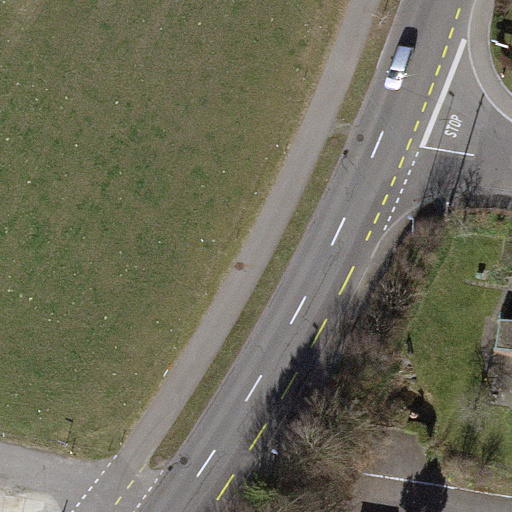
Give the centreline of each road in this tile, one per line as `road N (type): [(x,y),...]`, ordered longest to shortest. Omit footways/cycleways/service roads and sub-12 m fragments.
road 1 (secondary): [(172,511),(301,310),(383,140)]
road 2 (secondary): [(383,140),(437,0)]
road 3 (residential): [(383,140),(511,161)]
road 4 (track): [(0,456),(117,511)]
